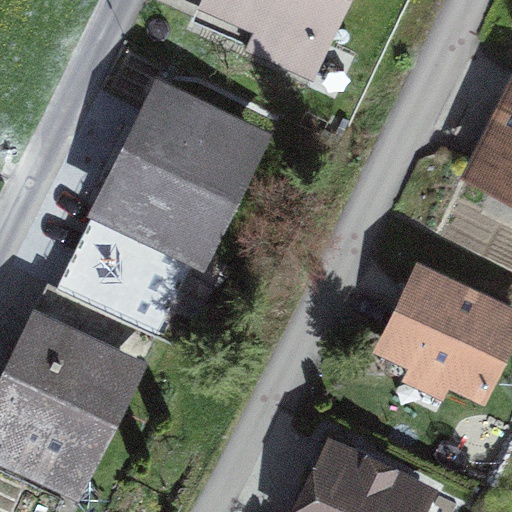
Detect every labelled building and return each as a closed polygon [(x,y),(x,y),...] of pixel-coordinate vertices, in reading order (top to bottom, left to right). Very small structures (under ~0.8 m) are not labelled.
[(332,0),(225,0),(314,41),(332,0)] [(66,292),(154,336),(251,136),(165,93),(66,291),(66,292)] [(511,103),(480,169),(511,184),(511,103)] [(422,275),(389,343),(479,387),(511,319),(422,275)] [(154,336),(66,292),(59,288),(0,406),(0,423),(10,429),(0,448),(0,457),(65,490),(126,369),(135,374),(154,336)] [(391,470),(336,444),(302,511),(412,511),(421,494),(388,478),(391,470)]
